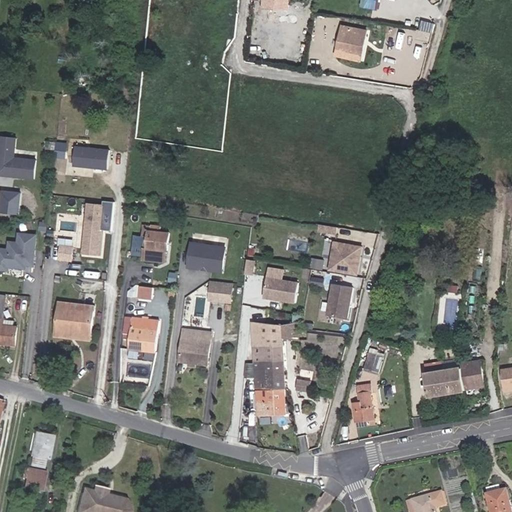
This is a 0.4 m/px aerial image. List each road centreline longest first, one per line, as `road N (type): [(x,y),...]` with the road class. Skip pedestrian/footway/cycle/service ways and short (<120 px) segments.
road 1 (residential): [(0,385),(234,451),(345,463)]
road 2 (residential): [(345,463),(511,422)]
